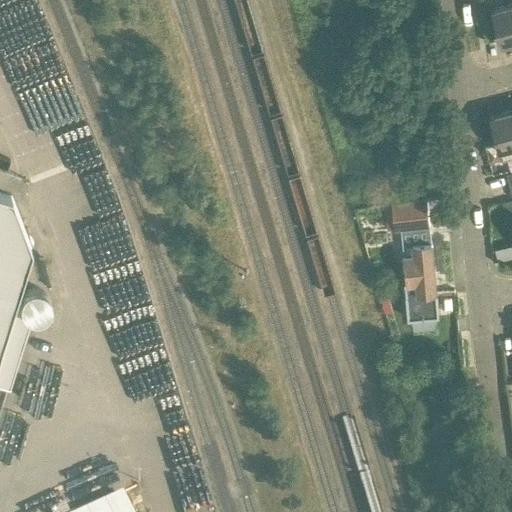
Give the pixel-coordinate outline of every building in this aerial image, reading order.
[(511,41),(511,4),(493,9),(502,44),(511,41)] [(511,109),(491,115),(499,143),(503,159),(511,156),(511,109)] [(486,147),(490,162),(503,159),(499,143),(486,147)] [(0,381),(9,385),(29,320),(10,314),(32,238),(16,184),(0,178),(0,381)] [(430,224),(427,199),(392,202),(395,228),(430,224)] [(439,316),(432,241),(413,243),(414,254),(403,255),(404,264),(405,263),(407,283),(404,283),(408,319),(439,316)] [(37,288),(34,288),(33,288),(30,289),(29,289),(27,290),(26,291),(23,293),(22,294),(21,295),(20,298),(19,300),(19,302),(19,303),(19,305),(19,306),(20,308),(20,309),(21,311),(22,312),(23,314),(25,315),(26,316),(28,317),(30,318),(33,318),(36,319),(37,318),(39,318),(41,317),(44,315),(46,313),(47,312),(48,310),(48,309),(49,306),(50,305),(50,303),(50,302),(49,300),(49,298),(48,296),(47,295),(46,293),(45,292),(43,291),(41,290),(40,289),(37,288)] [(90,511),(131,511),(125,497),(90,511)]
